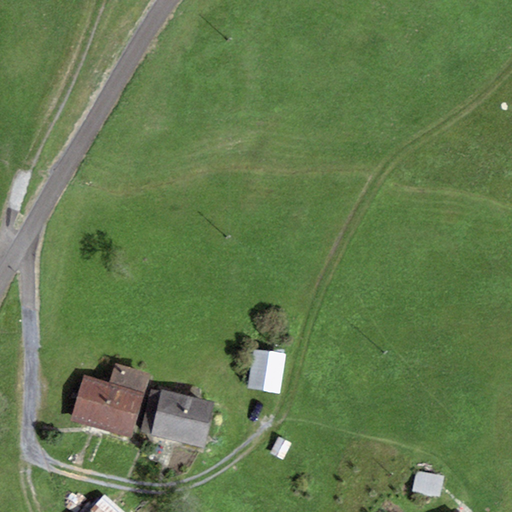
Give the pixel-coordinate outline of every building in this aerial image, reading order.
[(286,354),(254,349),(248,389),(280,394),(286,354)] [(110,383),(85,375),(72,420),(132,438),(150,374),(116,364),(110,383)] [(215,402),(151,387),(141,432),(204,447),(215,402)] [(439,483),(415,476),(409,497),(438,506),(439,483)] [(124,511),(104,495),(89,511),(124,511)]
